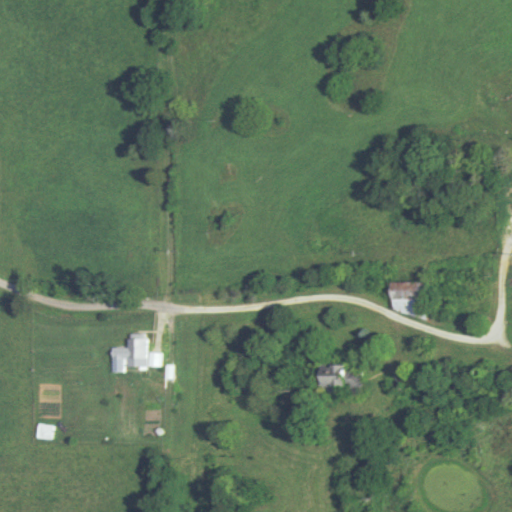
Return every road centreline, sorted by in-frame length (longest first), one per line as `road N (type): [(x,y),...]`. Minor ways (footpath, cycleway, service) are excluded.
road 1 (residential): [(147,511),(151,0)]
road 2 (residential): [(0,281),(80,301),(144,305)]
